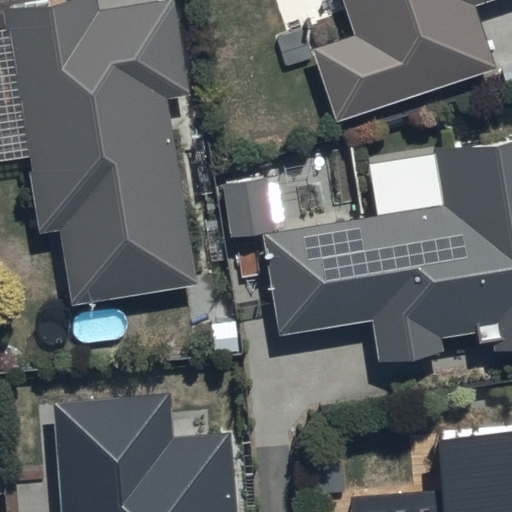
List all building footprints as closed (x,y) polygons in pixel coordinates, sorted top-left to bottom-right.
[(186,94),(168,0),(148,0),(96,10),(94,0),(44,0),(0,8),(0,19),(39,232),(56,229),(71,309),(198,286),(164,98),(186,94)] [(343,0),(355,35),(311,51),(337,126),(496,72),(473,5),(486,0),(343,0)] [(441,205),(258,233),(272,332),(369,317),(376,363),(446,353),(443,338),(477,333),(478,340),(502,337),(504,349),(511,347),(511,132),(432,145),(441,205)] [(234,511),(228,434),(173,438),(169,393),(49,403),(57,511),(234,511)] [(511,511),(511,410),(429,418),(433,470),(347,477),(349,511),(511,511)]
